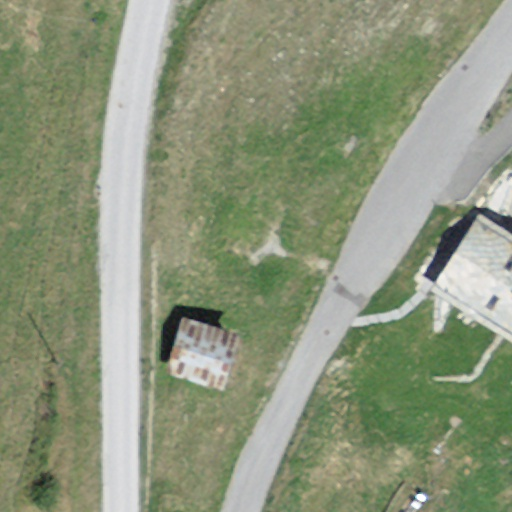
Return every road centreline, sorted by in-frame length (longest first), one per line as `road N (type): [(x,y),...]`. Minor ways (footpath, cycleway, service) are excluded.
road 1 (residential): [(511,26),(358,266),(292,387),(239,511)]
road 2 (unclassified): [(149,0),(122,164),(119,511)]
